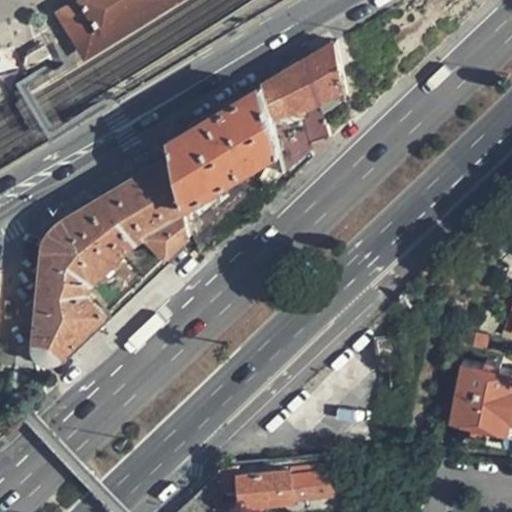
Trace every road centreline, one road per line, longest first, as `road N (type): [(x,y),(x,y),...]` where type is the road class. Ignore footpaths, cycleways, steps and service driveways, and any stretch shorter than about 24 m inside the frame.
road 1 (primary): [(511,24),(130,390)]
road 2 (primary): [(93,511),(408,214)]
road 3 (primary): [(0,198),(333,0)]
road 4 (unknown): [(17,188),(39,390)]
road 5 (primary): [(130,390),(2,511)]
road 6 (secondary): [(130,390),(0,466)]
road 7 (primary): [(408,214),(511,110)]
road 8 (primary): [(408,214),(511,128)]
